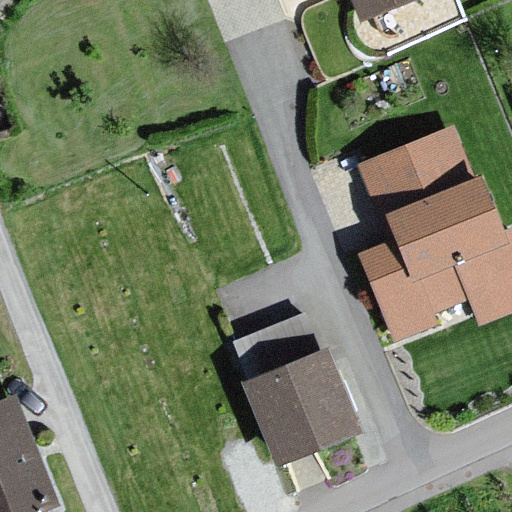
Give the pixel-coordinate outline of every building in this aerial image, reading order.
[(37,0),(44,11),(69,0),(37,0)] [(268,0),(270,5),(287,0),(339,0),(358,27),(421,8),(418,0),(268,0)] [(453,133),(360,169),(388,251),(353,265),(397,348),(437,330),(429,315),(463,302),(476,334),(511,321),(511,238),(509,232),(497,236),(453,133)] [(246,369),(333,331),(318,297),(231,334),(246,369)] [(328,356),(243,388),(274,477),(358,450),(328,356)] [(21,407),(0,413),(0,511),(54,511),(60,503),(21,407)]
